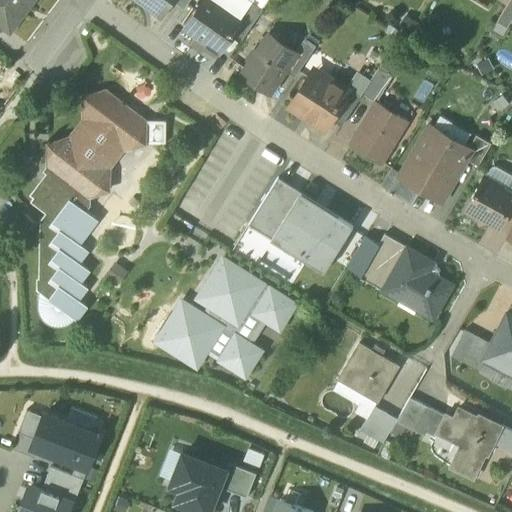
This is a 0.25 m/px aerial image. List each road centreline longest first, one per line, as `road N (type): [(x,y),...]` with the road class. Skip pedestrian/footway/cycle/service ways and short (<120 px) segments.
road 1 (residential): [(89,3),(293,152),(486,263)]
road 2 (residential): [(486,263),(418,378)]
